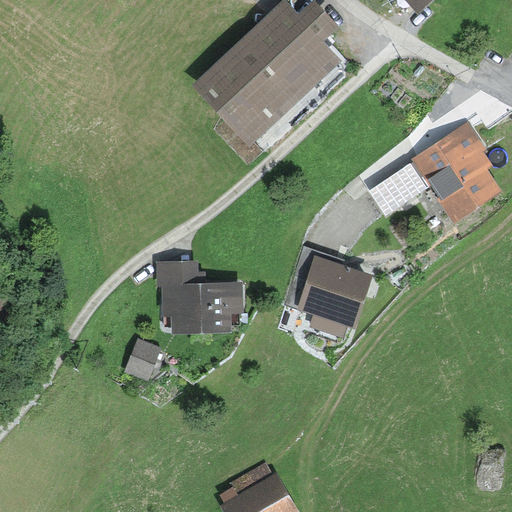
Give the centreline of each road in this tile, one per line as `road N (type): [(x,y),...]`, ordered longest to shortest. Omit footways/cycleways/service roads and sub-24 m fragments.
road 1 (track): [(402,41),(223,203),(124,268),(0,451)]
road 2 (track): [(312,511),(314,435),(338,392),(391,318),(511,221)]
road 3 (residential): [(511,94),(402,41),(353,0)]
